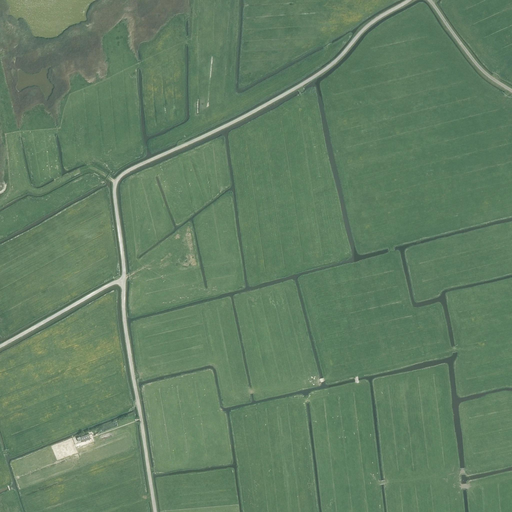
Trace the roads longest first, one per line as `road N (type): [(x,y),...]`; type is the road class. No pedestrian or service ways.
road 1 (unclassified): [(123,278),(117,179),(302,83),(410,0)]
road 2 (unclassified): [(155,511),(123,278)]
road 3 (unclassified): [(123,278),(0,346)]
road 4 (unclassified): [(511,91),(477,66),(427,0)]
